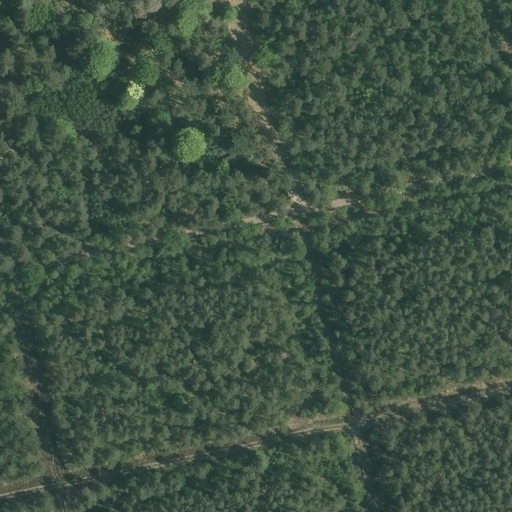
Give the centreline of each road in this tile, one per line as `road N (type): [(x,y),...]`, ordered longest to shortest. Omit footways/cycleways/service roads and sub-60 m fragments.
road 1 (track): [(511,387),(0,498)]
road 2 (track): [(0,273),(511,166)]
road 3 (track): [(377,511),(305,235)]
road 4 (track): [(243,0),(299,211)]
road 5 (track): [(64,511),(14,300)]
